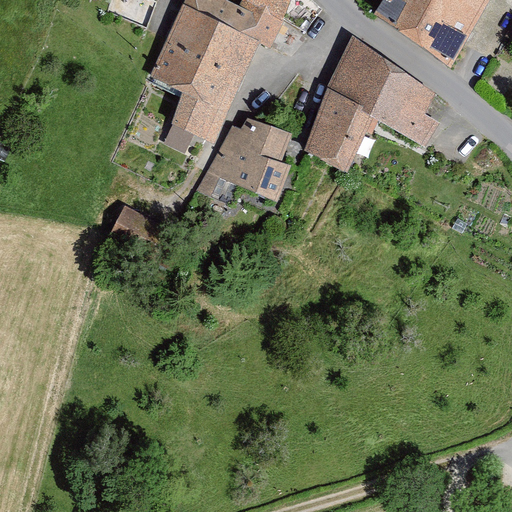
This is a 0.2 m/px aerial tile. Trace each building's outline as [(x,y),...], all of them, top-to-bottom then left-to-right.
[(176,108),(166,139),(211,153),(256,54),(270,57),(290,0),(186,0),(146,95),(176,108)] [(489,0),(384,0),(375,15),(452,68),(489,0)] [(425,118),(437,95),(353,38),(327,90),(304,152),(347,174),(371,117),(425,148),(440,125),(425,118)] [(271,217),(287,178),(277,173),(287,144),(241,129),(204,188),(271,217)] [(125,206),(108,239),(150,261),(168,228),(125,206)]
